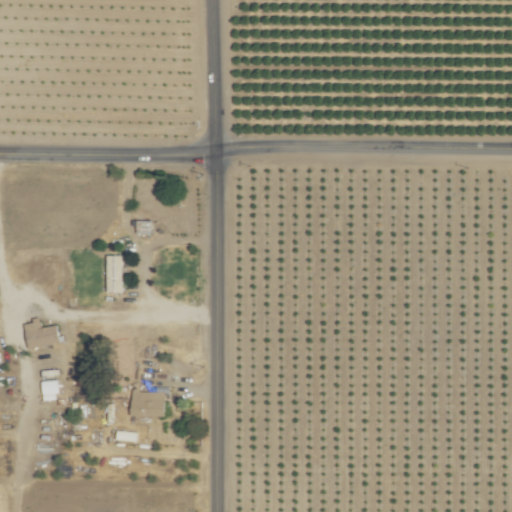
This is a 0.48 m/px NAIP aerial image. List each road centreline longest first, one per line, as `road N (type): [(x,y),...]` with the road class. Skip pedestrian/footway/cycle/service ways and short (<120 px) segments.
road 1 (tertiary): [(0,153),(511,147)]
road 2 (tertiary): [(215,151),(212,511)]
road 3 (tertiary): [(215,151),(211,0)]
